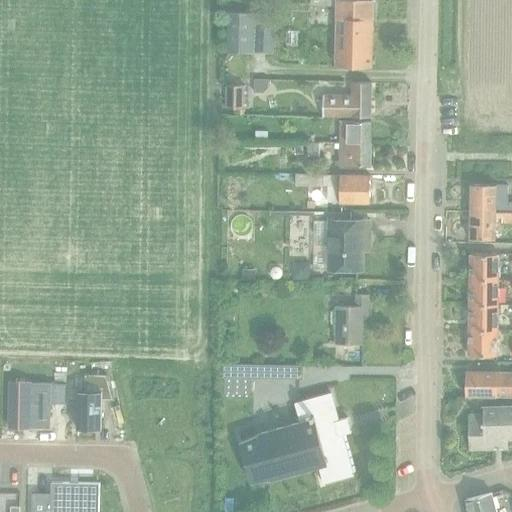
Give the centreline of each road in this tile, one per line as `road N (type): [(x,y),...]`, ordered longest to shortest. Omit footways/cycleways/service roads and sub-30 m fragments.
road 1 (residential): [(421,497),(427,0)]
road 2 (residential): [(136,511),(111,459),(0,454)]
